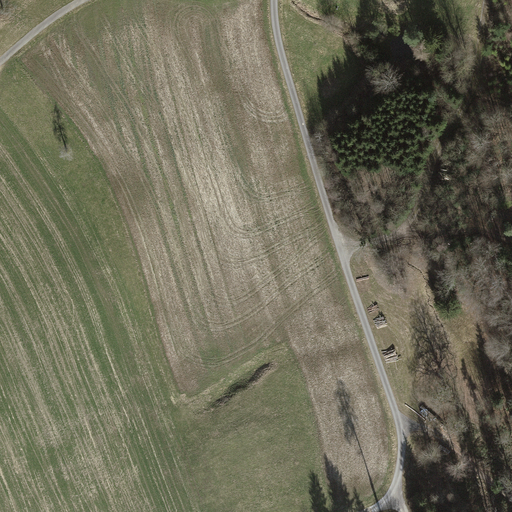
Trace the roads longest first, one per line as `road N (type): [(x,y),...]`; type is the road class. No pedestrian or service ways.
road 1 (track): [(392,494),(401,459),(397,419),(311,157),(274,26),(275,0)]
road 2 (track): [(342,254),(409,221),(426,193),(439,147),(469,93),(487,0)]
road 3 (track): [(397,419),(459,446),(511,495)]
road 4 (track): [(388,236),(467,231),(511,241)]
